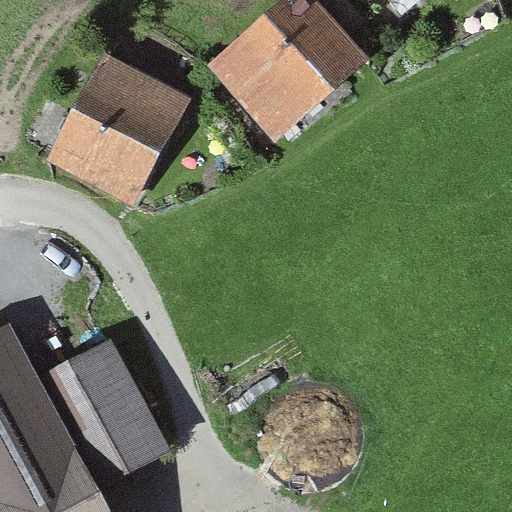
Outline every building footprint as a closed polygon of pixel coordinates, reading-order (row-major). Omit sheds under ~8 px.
[(371,0),(401,36),(444,0),(371,0)] [(301,3),(207,89),(276,164),(370,79),(349,57),(365,42),(335,8),(319,22),(301,3)] [(104,69),(47,168),(134,219),(192,119),(104,69)] [(232,369),(251,399),(315,360),(296,329),(232,369)] [(0,511),(108,511),(106,507),(179,470),(117,346),(33,388),(13,349),(0,355),(0,511)]
